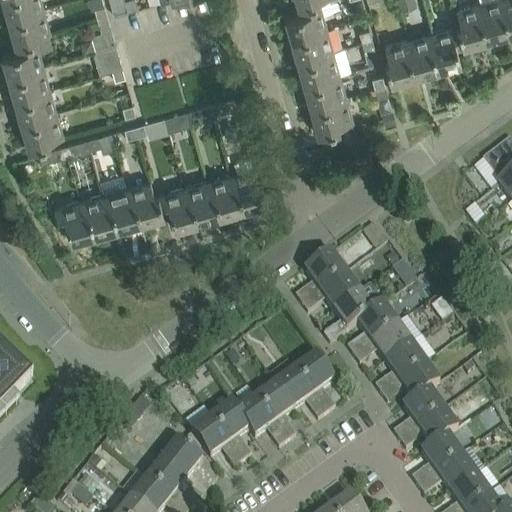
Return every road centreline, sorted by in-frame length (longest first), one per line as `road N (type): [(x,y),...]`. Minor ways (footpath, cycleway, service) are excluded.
road 1 (residential): [(102,386),(315,238)]
road 2 (residential): [(315,238),(250,0)]
road 3 (residential): [(315,238),(511,93)]
road 4 (residential): [(273,511),(370,443),(418,511)]
road 5 (residential): [(102,386),(0,267)]
road 6 (residential): [(0,473),(102,386)]
